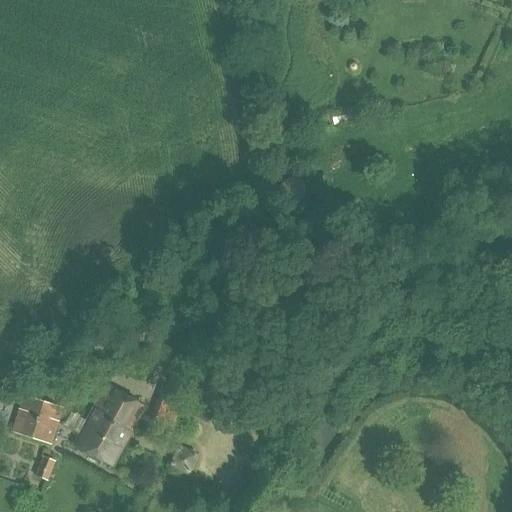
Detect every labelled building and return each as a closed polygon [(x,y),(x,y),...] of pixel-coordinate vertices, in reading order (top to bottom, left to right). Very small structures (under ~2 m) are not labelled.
[(295,178),(292,178),(290,179),(288,179),(286,180),(284,182),(282,184),(281,186),(280,188),(279,190),(279,193),(280,195),(281,197),(282,199),(283,201),(285,203),(287,204),(290,204),(292,205),(294,205),(297,204),(299,203),(301,202),(303,200),(304,198),(305,196),(306,194),(306,192),(306,189),(305,187),(304,185),(303,183),(301,181),(299,180),(297,179),(295,178)] [(5,379),(2,390),(12,393),(15,382),(5,379)] [(197,395),(220,404),(226,390),(203,381),(197,395)] [(149,419),(172,428),(186,395),(162,385),(149,419)] [(73,444),(115,466),(146,409),(104,387),(73,444)] [(12,431),(52,443),(62,411),(22,398),(12,431)] [(169,466),(190,475),(199,453),(178,445),(169,466)] [(34,476),(49,482),(55,462),(41,457),(34,476)] [(243,457),(224,490),(240,499),(259,466),(243,457)]
